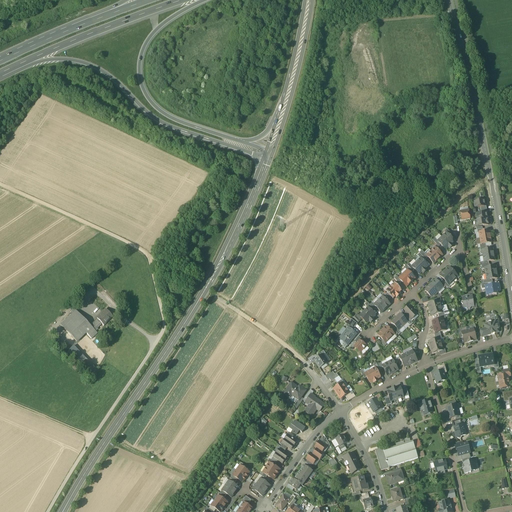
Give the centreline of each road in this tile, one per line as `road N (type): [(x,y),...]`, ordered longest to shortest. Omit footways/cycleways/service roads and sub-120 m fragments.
road 1 (primary): [(62,511),(208,284),(266,159)]
road 2 (tertiary): [(511,300),(449,0)]
road 3 (motorway): [(0,73),(47,57),(83,60),(158,119),(266,159)]
road 4 (track): [(155,342),(164,327),(149,256),(0,183)]
road 5 (motorway): [(233,139),(159,108),(139,74),(149,34),(199,0)]
road 6 (motorway): [(0,71),(174,0)]
road 7 (residential): [(424,366),(464,511)]
road 8 (residential): [(340,412),(265,505)]
